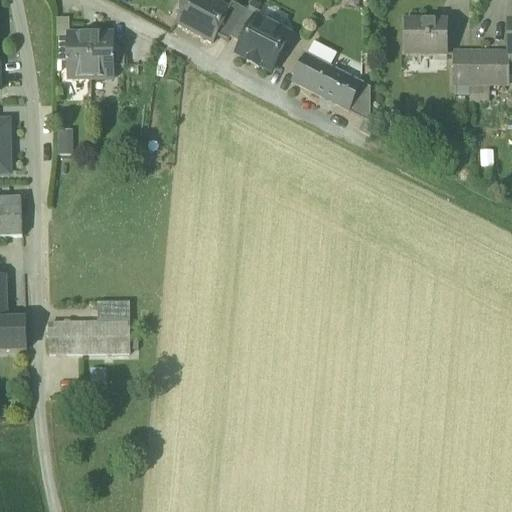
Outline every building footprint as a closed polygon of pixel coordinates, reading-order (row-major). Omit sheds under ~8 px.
[(213,46),(214,47),(218,40),(232,14),(230,13),(205,0),(190,0),(190,2),(183,4),(181,9),(183,15),(176,27),(213,46)] [(229,45),(231,42),(248,15),(234,7),(230,13),(232,14),(218,40),(229,45)] [(265,9),(261,17),(258,23),(282,35),(289,22),(265,9)] [(250,11),(248,15),(231,42),(243,48),(247,41),(257,23),(258,23),(261,17),(250,11)] [(261,70),(272,76),(290,40),(282,35),(258,23),(257,23),(247,41),(243,48),(238,58),(249,64),(247,66),(259,73),(261,70)] [(57,25),(57,41),(69,41),(69,39),(69,25),(57,25)] [(406,60),(446,60),(446,26),(406,26),(406,60)] [(113,38),(91,39),(92,83),(113,83),(113,70),(113,46),(113,38)] [(70,83),(92,83),(91,39),(69,39),(69,41),(70,65),(70,83)] [(70,65),(69,41),(57,41),(58,65),(70,65)] [(314,45),(307,59),(331,71),(337,58),(314,45)] [(113,70),(125,70),(125,46),(113,46),(113,70)] [(455,89),(469,89),(469,57),(455,57),(455,89)] [(499,58),(469,57),(469,89),(489,90),(499,90),(499,58)] [(293,87),(348,115),(362,87),(331,71),(307,59),(293,87)] [(454,60),(431,61),(432,72),(455,71),(454,60)] [(370,127),(371,91),(362,87),(348,115),(356,119),(370,127)] [(489,90),(469,89),(469,107),(489,107),(489,90)] [(351,128),(370,138),(370,127),(356,119),(351,128)] [(0,125),(0,177),(9,177),(9,152),(6,152),(5,144),(9,144),(8,125),(0,125)] [(73,134),(57,135),(58,160),(73,159),(73,134)] [(148,149),(133,148),(132,166),(148,166),(148,149)] [(495,171),(494,153),(480,154),(481,171),(495,171)] [(0,241),(23,241),(22,203),(3,203),(0,203),(0,241)] [(0,354),(25,354),(27,354),(26,325),(7,326),(6,280),(0,279),(0,354)] [(100,308),(100,328),(130,327),(130,308),(100,308)] [(130,358),(130,327),(100,328),(49,328),(50,358),(130,358)]
